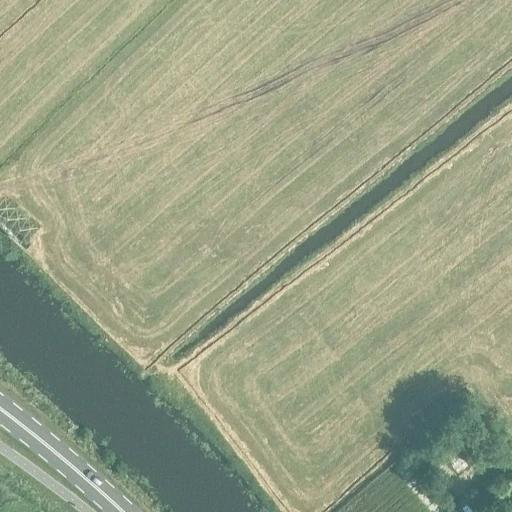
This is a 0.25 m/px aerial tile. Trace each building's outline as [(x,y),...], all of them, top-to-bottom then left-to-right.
[(209,0),(200,8),(207,16),(216,9),(209,0)] [(270,0),(271,1),(256,13),(280,43),(296,31),(296,32),(297,32),(271,0),(270,0)] [(298,0),(271,0),(297,32),(313,19),(298,0)] [(298,0),(313,19),(314,18),(313,17),(329,5),(325,0),(298,0)] [(511,0),(483,0),(494,15),(495,16),(511,4),(511,0)] [(61,8),(52,15),(58,23),(67,16),(61,8)] [(200,8),(191,15),(197,23),(207,16),(200,8)] [(256,13),(240,26),(264,56),(280,43),(256,13)] [(52,15),(42,22),(49,31),(58,23),(52,15)] [(393,20),(373,36),(402,73),(422,57),(428,65),(438,57),(423,38),(413,46),(393,20)] [(440,23),(430,31),(445,49),(455,41),(440,23)] [(177,26),(168,33),(175,41),(184,34),(177,26)] [(222,34),(221,34),(249,70),(250,69),(249,68),(264,56),(240,26),(225,38),(222,34)] [(168,33),(159,40),(165,49),(175,41),(168,33)] [(221,34),(205,47),(233,82),(249,70),(221,34)] [(373,36),(354,52),(374,77),(364,85),(379,103),(389,95),(383,88),(402,73),(373,36)] [(17,43),(9,51),(15,57),(23,48),(17,43)] [(208,51),(192,64),(216,94),(232,82),(233,83),(233,82),(205,47),(205,48),(208,51)] [(23,48),(15,57),(21,62),(29,54),(23,48)] [(145,51),(136,59),(143,67),(152,60),(145,51)] [(34,58),(25,67),(31,72),(40,63),(34,58)] [(136,59),(127,66),(133,74),(143,67),(136,59)] [(192,64),(176,76),(201,107),(216,94),(192,64)] [(120,71),(111,79),(117,87),(127,80),(120,71)] [(158,85),(157,85),(185,120),(186,120),(185,119),(201,107),(176,76),(161,89),(158,85)] [(318,79),(298,94),(328,132),(347,116),(353,124),(363,116),(349,97),(339,105),(318,79)] [(157,85),(141,98),(169,133),(185,120),(157,85)] [(7,86),(0,94),(0,116),(18,97),(7,86)] [(71,92),(63,101),(69,107),(77,98),(71,92)] [(298,96),(279,111),(299,137),(290,144),(304,163),(315,155),(309,147),(328,132),(298,94),(297,95),(298,96)] [(77,98),(69,107),(75,112),(83,103),(77,98)] [(144,102),(128,115),(152,145),(168,133),(169,134),(169,133),(141,98),(144,102)] [(92,112),(84,121),(90,126),(98,117),(92,112)] [(39,116),(13,145),(24,155),(50,127),(39,116)] [(98,117),(90,126),(96,132),(104,123),(98,117)] [(50,127),(24,155),(35,165),(61,136),(50,127)] [(113,131),(105,140),(111,146),(119,137),(113,131)] [(61,136),(35,165),(45,175),(72,146),(61,136)] [(119,137),(111,146),(117,151),(125,142),(119,137)] [(225,153),(224,154),(253,191),(273,176),(279,183),(289,175),(274,157),(264,164),(244,139),(225,154),(225,153)] [(72,146),(45,175),(56,184),(82,156),(72,146)] [(224,154),(204,169),(234,207),(235,206),(253,191),(224,154)] [(82,156),(56,184),(66,194),(93,166),(82,156)] [(93,166),(66,194),(78,205),(104,176),(93,166)] [(208,194),(190,208),(198,219),(216,204),(208,194)] [(469,462),(477,455),(460,436),(453,443),(469,462)]
